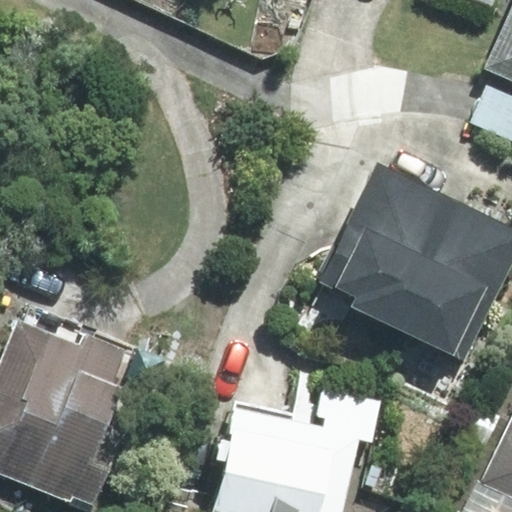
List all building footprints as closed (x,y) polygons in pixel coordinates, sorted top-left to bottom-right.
[(494,0),(458,0),(489,13),(494,0)] [(511,0),(506,0),(475,73),(491,79),(485,92),(480,90),(465,123),(511,143),(511,0)] [(309,296),(444,362),(474,299),(483,303),(511,243),(511,239),(370,170),(309,296)] [(0,483),(78,511),(85,511),(103,463),(86,457),(125,350),(70,330),(62,351),(0,328),(0,483)] [(361,448),(371,404),(315,392),(306,434),(218,415),(197,511),(336,511),(351,446),(361,448)] [(511,397),(473,487),(511,504),(511,397)]
